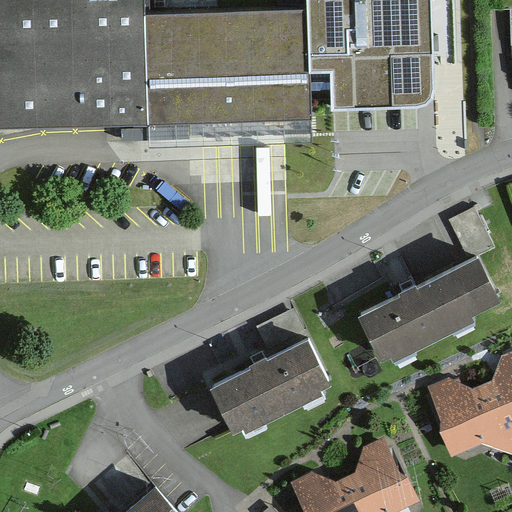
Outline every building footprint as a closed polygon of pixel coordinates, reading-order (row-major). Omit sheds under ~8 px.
[(149,11),(147,0),(0,0),(0,124),(152,118),(149,11)] [(437,0),(297,0),(298,5),(300,71),(323,70),(324,106),(429,104),(440,89),(437,0)] [(298,5),(149,11),(152,118),(301,113),(300,71),(298,5)] [(221,145),(223,212),(236,212),(234,144),(221,145)] [(200,212),(220,212),(220,147),(201,146),(200,212)] [(503,294),(481,248),(357,308),(378,353),(503,294)] [(338,373),(315,327),(216,376),(239,422),(338,373)] [(496,378),(486,382),(511,441),(511,351),(507,353),(496,378)] [(486,435),(511,446),(511,441),(486,382),(474,387),(451,380),(435,387),(446,413),(446,425),(456,448),(486,435)] [(357,469),(348,473),(366,511),(385,511),(387,508),(415,495),(403,470),(395,462),(383,436),(367,443),(357,469)] [(366,511),(348,473),(336,479),(312,472),(296,479),(309,506),(309,511),(366,511)] [(186,511),(157,477),(115,511),(186,511)] [(292,511),(287,511),(281,499),(264,508),(266,511),(306,511),(303,506),(292,511)]
